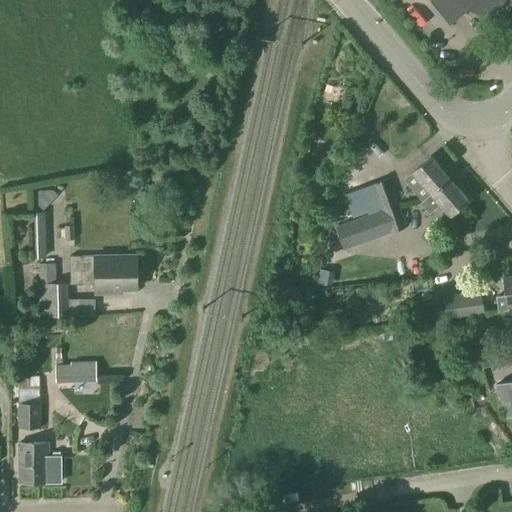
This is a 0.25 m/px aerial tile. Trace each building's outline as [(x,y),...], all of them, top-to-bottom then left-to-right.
[(511,0),(433,0),(452,23),(470,7),(503,24),(511,5),(511,0)] [(203,71),(219,72),(219,60),(203,59),(203,71)] [(412,172),(431,193),(449,178),(430,156),(412,172)] [(449,178),(431,193),(432,194),(421,204),(430,215),(441,205),(450,215),(467,200),(449,178)] [(397,203),(388,179),(375,183),(373,184),(382,208),(397,203)] [(383,210),(382,208),(373,184),(359,189),(369,215),(383,210)] [(397,203),(382,208),(383,210),(391,233),(406,227),(397,203)] [(369,215),(334,228),(342,250),(391,233),(383,210),(369,215)] [(32,213),(34,257),(45,257),(43,213),(32,213)] [(65,226),(65,240),(73,240),(73,226),(65,226)] [(70,256),(70,273),(70,285),(96,284),(96,294),(132,293),(131,255),(95,256),(70,256)] [(54,264),(38,264),(39,301),(45,301),(45,316),(68,316),(67,284),(54,284),(54,264)] [(410,265),(411,277),(425,277),(425,264),(410,265)] [(497,298),(499,312),(511,311),(510,307),(511,306),(511,276),(505,278),(507,296),(497,298)] [(446,317),(481,312),(478,292),(443,296),(446,317)] [(391,329),(381,332),(383,342),(394,340),(391,329)] [(488,355),(492,369),(511,363),(511,362),(509,349),(488,355)] [(57,373),(57,382),(72,381),(72,372),(57,373)] [(39,390),(39,378),(19,378),(19,391),(39,390)] [(511,379),(496,385),(506,417),(511,415),(511,379)] [(19,403),(19,429),(42,430),(41,403),(19,403)] [(47,443),(19,443),(20,484),(45,483),(60,482),(60,456),(59,456),(59,453),(52,453),(52,456),(48,456),(47,443)]
